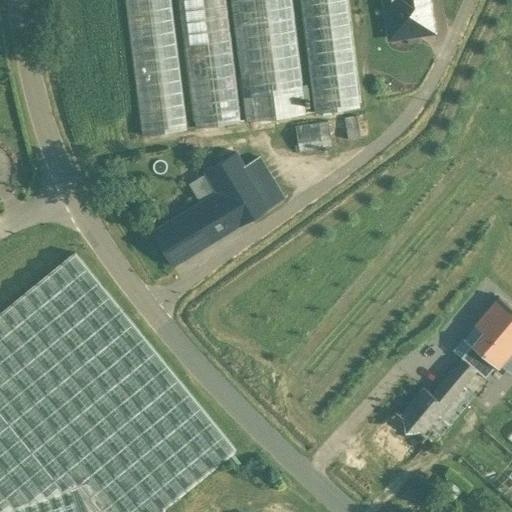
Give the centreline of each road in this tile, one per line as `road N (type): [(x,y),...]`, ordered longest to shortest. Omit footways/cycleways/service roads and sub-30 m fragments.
road 1 (residential): [(155,318),(326,201),(434,100),(480,0)]
road 2 (unclassified): [(155,318),(299,467),(358,511)]
road 3 (unclassified): [(67,198),(155,318)]
road 4 (unclassified): [(35,71),(67,198)]
